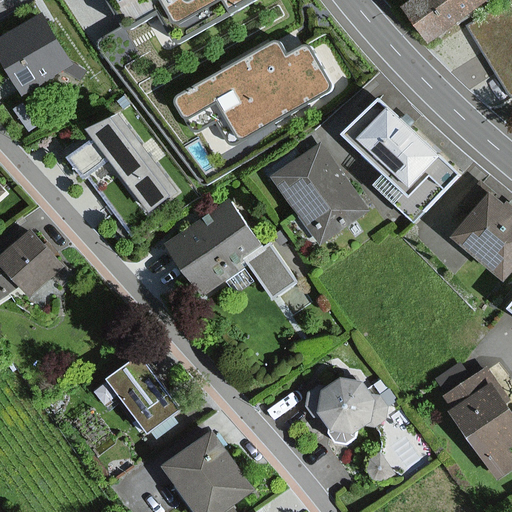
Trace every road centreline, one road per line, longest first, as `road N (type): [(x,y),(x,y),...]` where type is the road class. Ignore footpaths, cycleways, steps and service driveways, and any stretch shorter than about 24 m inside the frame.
road 1 (residential): [(327,511),(0,139)]
road 2 (secondary): [(355,0),(462,119),(511,160)]
